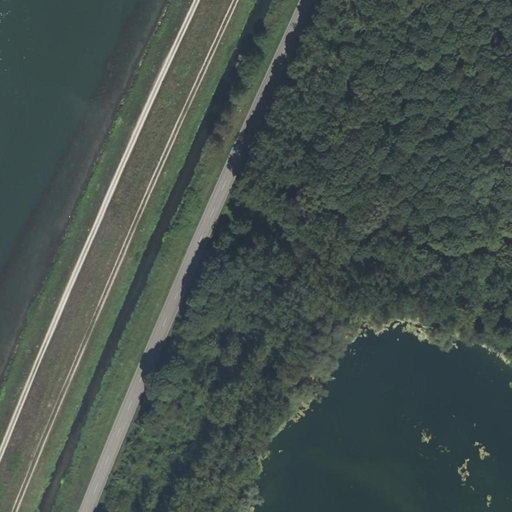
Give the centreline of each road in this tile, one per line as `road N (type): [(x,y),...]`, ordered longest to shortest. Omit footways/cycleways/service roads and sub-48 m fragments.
road 1 (tertiary): [(86,511),(304,0)]
road 2 (track): [(199,0),(0,463)]
